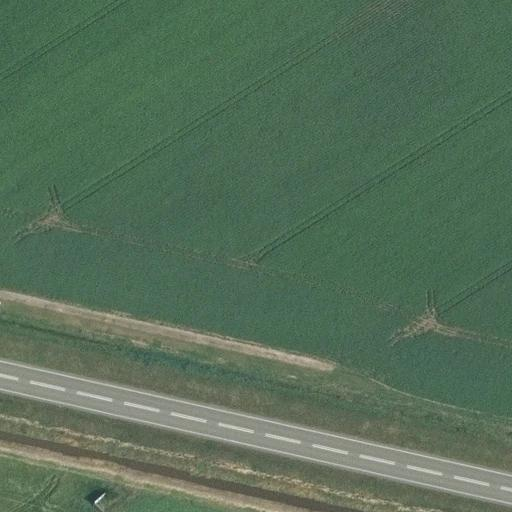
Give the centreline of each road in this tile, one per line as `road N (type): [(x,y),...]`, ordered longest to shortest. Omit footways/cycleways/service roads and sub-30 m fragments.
road 1 (track): [(511,420),(390,394),(312,363),(0,296)]
road 2 (trunk): [(511,491),(0,376)]
